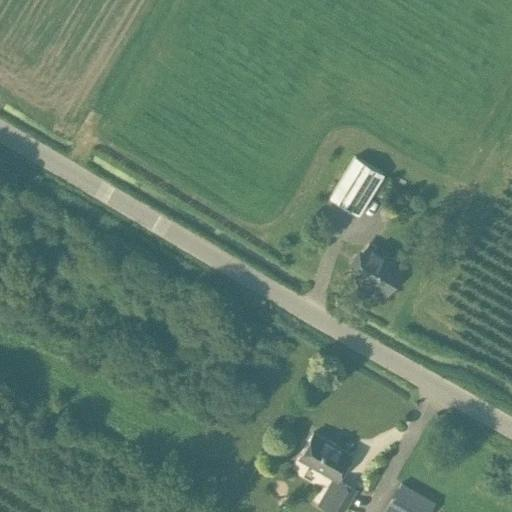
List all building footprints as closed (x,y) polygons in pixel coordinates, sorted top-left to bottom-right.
[(355,155),(329,196),(359,215),(384,173),(355,155)] [(351,268),(350,276),(384,295),(402,264),(369,244),(362,248),(358,246),(347,265),(351,268)] [(313,432),(300,456),(336,477),(337,478),(337,477),(351,454),(313,432)] [(333,511),(340,511),(355,488),(341,480),(325,507),(333,511)] [(382,511),(428,511),(435,502),(401,481),(388,504),(387,504),(382,511)]
